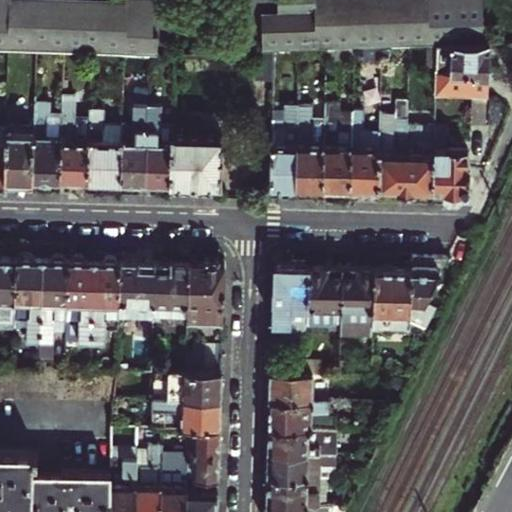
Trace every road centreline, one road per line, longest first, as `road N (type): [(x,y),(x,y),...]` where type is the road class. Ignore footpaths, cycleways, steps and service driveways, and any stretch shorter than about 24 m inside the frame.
road 1 (residential): [(250,222),(242,511)]
road 2 (residential): [(0,216),(250,222)]
road 3 (residential): [(250,222),(445,226)]
